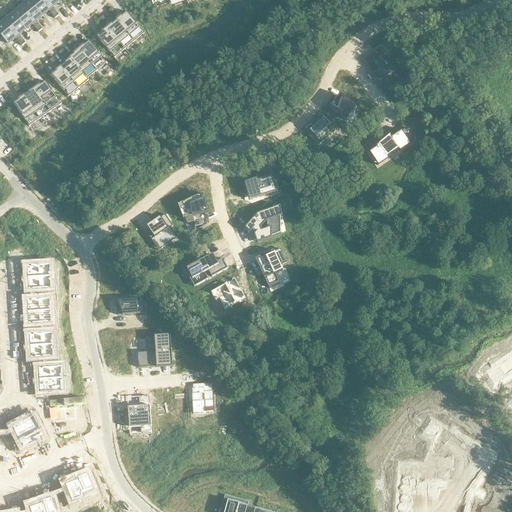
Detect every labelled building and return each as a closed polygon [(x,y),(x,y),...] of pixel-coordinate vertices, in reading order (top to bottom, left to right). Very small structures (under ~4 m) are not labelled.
[(42,0),(31,0),(30,1),(42,17),(49,11),(52,15),(55,12),(52,8),(51,10),(42,0)] [(57,0),(42,0),(51,10),(52,8),(59,3),(57,0)] [(30,1),(21,8),(34,24),(36,22),(42,17),(30,1)] [(21,8),(13,15),(26,30),(32,25),(35,29),(39,26),(36,22),(34,24),(21,8)] [(144,33),(126,12),(116,20),(134,42),(144,33)] [(13,15),(5,22),(17,37),(19,36),(26,30),(13,15)] [(116,20),(107,28),(124,50),(134,42),(116,20)] [(5,22),(0,26),(0,34),(9,45),(16,39),(19,43),(22,39),(19,36),(17,37),(5,22)] [(107,28),(97,37),(114,58),(124,50),(107,28)] [(89,41),(79,50),(97,71),(107,63),(89,41)] [(79,50),(69,58),(88,81),(89,80),(87,79),(97,71),(79,50)] [(376,67),(371,70),(385,90),(394,84),(389,77),(395,73),(395,74),(396,73),(390,65),(389,65),(379,52),(371,57),(375,63),(374,64),(376,67)] [(70,59),(61,67),(79,89),(88,81),(69,58),(70,59)] [(61,67),(51,76),(69,97),(79,89),(61,67)] [(61,104),(45,81),(34,89),(50,112),(61,104)] [(511,92),(509,88),(497,95),(510,116),(511,114),(511,92)] [(34,89),(24,96),(40,119),(50,112),(34,89)] [(13,104),(29,127),(40,119),(24,96),(13,104)] [(335,102),(329,109),(336,115),(338,114),(347,121),(348,120),(347,119),(353,112),(354,113),(357,109),(342,98),(337,104),(335,102)] [(317,128),(309,135),(317,145),(329,134),(331,136),(336,131),(325,119),(316,127),(317,128)] [(377,148),(369,153),(374,160),(381,155),(385,160),(387,158),(388,159),(388,158),(399,150),(399,151),(400,151),(398,149),(408,142),(410,144),(409,142),(413,139),(409,133),(401,139),(398,134),(391,139),(390,137),(391,136),(390,136),(376,147),(376,148),(377,147),(377,148)] [(257,180),(241,185),(243,192),(247,191),(249,198),(255,196),(256,199),(260,198),(264,197),(267,196),(266,192),(278,189),(275,178),(262,182),(258,183),(257,180)] [(190,207),(183,211),(188,224),(195,223),(195,228),(202,226),(199,226),(198,221),(204,220),(203,216),(208,215),(204,195),(187,202),(190,207)] [(251,222),(248,226),(256,233),(255,235),(258,243),(271,239),(271,237),(279,235),(279,218),(282,216),(280,207),(264,213),(264,214),(258,216),(258,215),(251,222)] [(157,230),(148,236),(152,241),(155,239),(162,249),(178,239),(170,228),(173,226),(165,215),(153,223),(157,230)] [(269,265),(260,269),(269,289),(281,283),(274,268),(287,262),(281,250),(266,257),(269,265)] [(189,268),(187,269),(191,276),(189,277),(194,287),(208,280),(205,273),(208,271),(212,278),(228,269),(223,260),(222,260),(222,261),(219,262),(215,264),(213,261),(213,262),(209,255),(188,266),(189,268)] [(46,266),(24,267),(24,268),(27,268),(28,279),(25,279),(51,278),(51,272),(55,271),(54,265),(46,266),(46,265),(46,266)] [(51,278),(25,279),(25,280),(28,280),(28,290),(25,290),(26,291),(46,290),(46,294),(52,294),(52,286),(53,286),(53,285),(52,286),(51,278)] [(225,285),(211,293),(216,301),(219,299),(225,310),(236,303),(245,298),(235,279),(224,285),(225,285)] [(46,300),(24,302),(24,303),(27,302),(28,313),(25,313),(25,314),(51,312),(51,306),(55,306),(54,300),(47,300),(46,299),(46,300)] [(139,300),(117,302),(118,316),(145,314),(145,313),(140,313),(139,300)] [(51,312),(25,314),(28,314),(28,324),(26,325),(26,326),(46,324),(46,328),(52,328),(52,320),(53,320),(52,320),(51,312)] [(48,334),(26,336),(26,337),(29,336),(30,347),(27,347),(27,348),(53,346),(53,340),(57,340),(56,334),(49,334),(49,333),(48,333),(48,334)] [(157,351),(138,353),(139,368),(160,367),(159,358),(171,357),(170,351),(169,340),(157,341),(157,351)] [(53,346),(27,348),(30,348),(31,359),(28,359),(28,360),(48,358),(49,362),(54,362),(54,354),(55,354),(54,354),(53,346)] [(511,353),(493,366),(504,383),(511,377),(511,353)] [(57,368),(35,369),(35,370),(38,370),(39,381),(36,381),(63,380),(62,374),(66,373),(66,367),(58,368),(58,367),(57,367),(57,368)] [(63,380),(36,381),(36,382),(39,382),(40,392),(37,392),(37,393),(57,392),(58,396),(64,395),(63,388),(64,388),(64,387),(63,387),(63,380)] [(200,388),(192,389),(194,416),(206,415),(206,413),(214,413),(212,385),(203,385),(203,389),(200,389),(200,388)] [(180,402),(174,402),(174,409),(164,410),(165,428),(181,427),(180,402)] [(429,410),(419,405),(414,415),(436,427),(443,413),(431,406),(429,410)] [(150,407),(128,408),(129,426),(129,429),(143,428),(143,429),(143,434),(152,434),(150,407)] [(22,420),(21,420),(33,443),(39,440),(41,444),(46,441),(42,434),(43,434),(43,433),(42,433),(32,414),(31,415),(32,417),(23,422),(22,420)] [(414,415),(408,426),(418,431),(416,434),(429,441),(436,427),(414,415)] [(11,425),(20,444),(17,445),(19,451),(23,449),(26,447),(26,448),(27,448),(27,447),(33,443),(21,420),(22,422),(13,427),(11,425)] [(482,441),(471,435),(461,456),(469,461),(466,466),(470,468),(473,463),(471,462),(482,441)] [(416,459),(420,444),(407,440),(406,444),(395,441),(392,452),(416,459)] [(481,467),(492,446),(482,441),(471,462),(473,463),(479,466),(477,471),(480,473),(483,468),(481,467)] [(491,472),(502,451),(492,446),(481,467),(483,468),(489,471),(487,476),(491,478),(493,473),(491,472)] [(505,470),(511,457),(511,456),(502,451),(491,472),(493,473),(500,476),(497,482),(501,484),(507,471),(505,470)] [(392,452),(388,468),(401,471),(402,467),(413,470),(416,459),(392,452)] [(88,475),(76,479),(84,499),(96,494),(90,479),(94,478),(91,472),(87,473),(88,475)] [(64,483),(60,484),(63,490),(66,488),(72,504),(84,499),(76,479),(65,484),(64,483)] [(403,483),(378,481),(377,494),(408,495),(409,491),(403,491),(403,483)] [(377,494),(377,506),(402,507),(402,499),(408,500),(408,495),(377,494)] [(53,499),(41,503),(43,511),(57,511),(54,504),(58,502),(56,496),(52,498),(53,499)] [(228,501),(225,511),(266,511),(255,509),(248,507),(228,501)] [(29,505),(25,507),(26,511),(28,511),(31,511),(30,511),(43,511),(41,503),(29,507),(29,505)]
